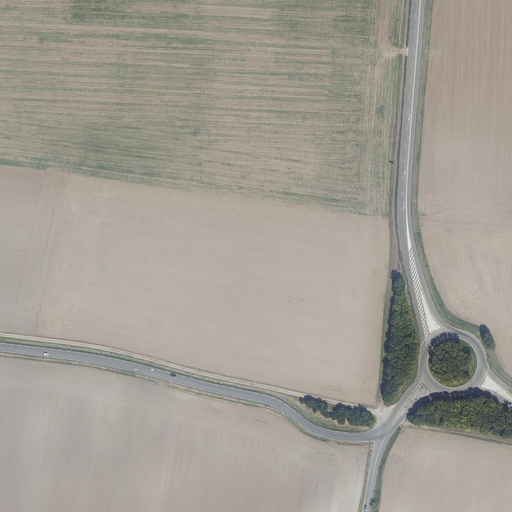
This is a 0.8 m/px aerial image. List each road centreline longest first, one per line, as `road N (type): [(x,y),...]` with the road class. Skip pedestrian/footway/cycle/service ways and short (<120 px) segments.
road 1 (track): [(404,52),(0,20)]
road 2 (track): [(0,109),(398,143)]
road 3 (unclassified): [(384,437),(326,434),(278,404),(101,359),(0,347)]
road 4 (track): [(381,413),(111,350),(0,335)]
road 5 (secondary): [(406,220),(420,0)]
road 6 (track): [(238,198),(394,220)]
road 7 (secondary): [(406,220),(425,347)]
road 8 (secondary): [(452,330),(434,313),(406,220)]
